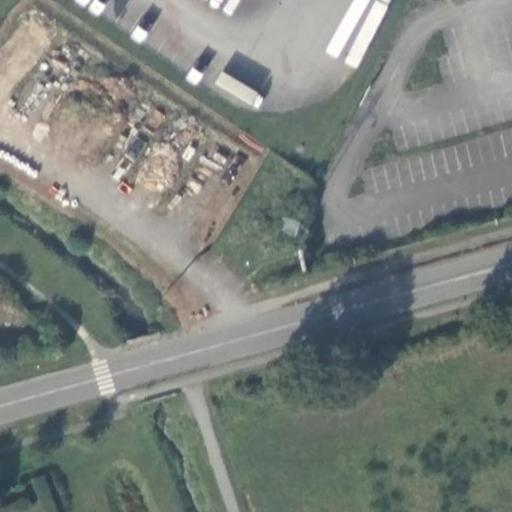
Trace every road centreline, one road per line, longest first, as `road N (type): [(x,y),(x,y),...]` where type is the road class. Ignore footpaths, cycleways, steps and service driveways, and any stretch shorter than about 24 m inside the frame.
road 1 (secondary): [(184,358),(511,268)]
road 2 (secondary): [(0,408),(125,374)]
